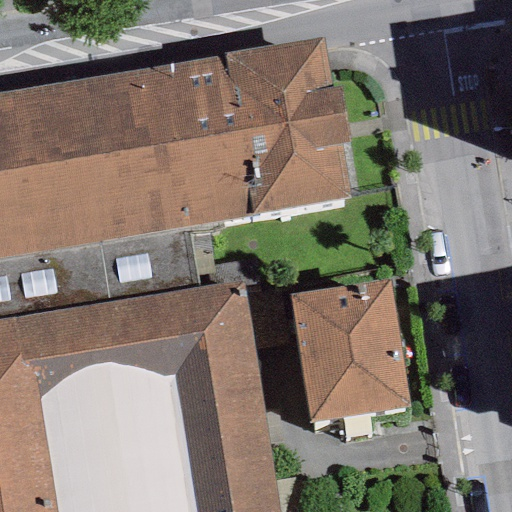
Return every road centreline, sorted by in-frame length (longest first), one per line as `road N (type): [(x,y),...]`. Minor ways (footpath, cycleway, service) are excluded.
road 1 (tertiary): [(511,511),(431,0)]
road 2 (secondary): [(353,0),(166,29)]
road 3 (secondary): [(166,29),(0,58)]
